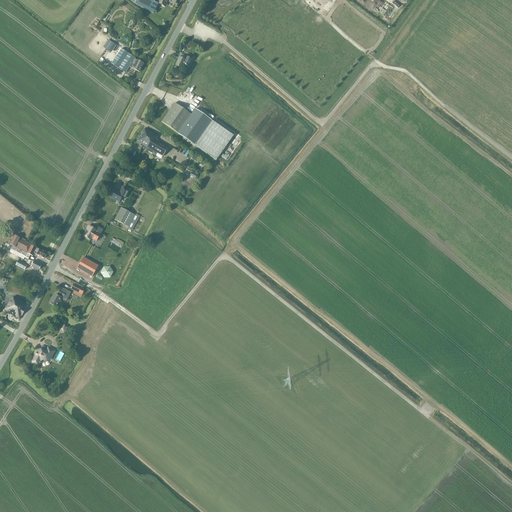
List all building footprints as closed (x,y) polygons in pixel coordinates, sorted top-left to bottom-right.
[(129,0),(134,3),(153,13),(158,4),(152,0),(150,0),(129,0)] [(104,59),(110,50),(115,44),(111,42),(101,56),(104,59)] [(121,48),(111,64),(125,73),(129,67),(132,63),(135,58),(121,48)] [(177,61),(175,65),(181,68),(184,64),(189,66),(190,63),(191,59),(186,57),(185,60),(179,58),(177,61)] [(132,63),(129,67),(132,68),(132,69),(139,72),(142,68),(141,67),(143,63),(137,60),(136,61),(135,60),(132,64),(132,63)] [(151,94),(160,98),(163,91),(154,87),(151,94)] [(194,145),(208,125),(211,120),(195,109),(191,114),(175,103),(161,122),(194,145)] [(233,136),(211,120),(208,125),(194,145),(216,160),(233,136)] [(145,129),(137,142),(141,144),(141,145),(142,146),(142,147),(146,149),(146,148),(149,150),(149,149),(156,153),(163,156),(168,147),(155,140),(158,136),(145,129)] [(249,146),(205,217),(208,220),(213,223),(257,151),(249,146)] [(151,164),(152,164),(154,159),(148,155),(143,164),(149,168),(151,164)] [(113,190),(109,197),(119,202),(122,197),(125,199),(129,190),(123,187),(120,193),(113,190)] [(121,208),(114,220),(129,227),(135,216),(121,208)] [(97,227),(96,230),(89,227),(87,232),(86,232),(84,236),(90,240),(91,239),(96,241),(103,230),(97,227)] [(10,244),(12,246),(16,247),(20,239),(20,238),(14,235),(10,244)] [(37,248),(20,239),(16,247),(30,255),(33,257),(35,254),(45,259),(48,254),(37,249),(37,248)] [(12,246),(9,252),(24,260),(24,258),(28,260),(30,255),(16,247),(12,246)] [(77,268),(92,277),(98,266),(83,258),(77,268)] [(28,260),(26,264),(27,264),(31,266),(31,267),(38,271),(39,269),(40,269),(41,267),(40,267),(41,265),(34,261),(34,262),(28,260)] [(18,261),(15,265),(24,270),(27,265),(18,261)] [(102,267),(102,278),(111,277),(111,266),(102,267)] [(71,290),(81,295),(84,290),(74,285),(71,290)] [(63,298),(67,300),(70,293),(61,288),(57,296),(54,295),(52,299),(51,299),(49,304),(57,307),(61,299),(63,299),(63,298)] [(4,311),(19,320),(28,306),(14,297),(12,301),(11,300),(4,311)] [(42,361),(43,362),(44,362),(45,362),(46,362),(47,362),(47,361),(48,361),(49,360),(50,359),(51,359),(55,351),(50,348),(47,353),(41,350),(39,353),(36,351),(35,354),(35,356),(33,361),(33,362),(35,363),(36,363),(40,365),(40,363),(41,364),(42,363),(41,362),(42,361)]
